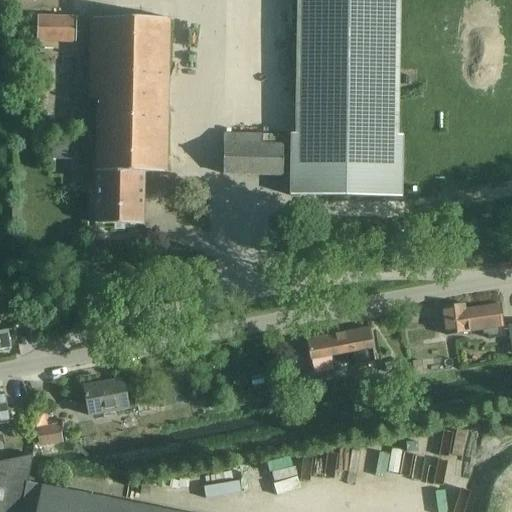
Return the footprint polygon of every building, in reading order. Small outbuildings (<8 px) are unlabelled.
[(290,136),(289,197),(401,198),(401,197),(403,137),(398,137),(399,0),(296,0),(295,136),(290,136)] [(36,42),(63,43),(75,43),(75,17),(37,16),(36,42)] [(167,175),(169,19),(90,18),(89,101),(99,102),(94,226),(144,226),(145,174),(167,175)] [(281,177),(283,137),(222,135),(221,177),(281,177)] [(445,334),(467,331),(485,328),(487,337),(498,336),(498,331),(502,330),(498,305),(464,310),(464,306),(441,309),(445,334)] [(368,326),(306,337),(313,372),(333,369),(330,356),(351,353),(353,365),(374,361),(368,326)] [(0,350),(9,348),(6,331),(0,331),(0,350)] [(421,360),(412,361),(413,374),(422,373),(421,360)] [(401,361),(384,365),(386,376),(386,379),(404,375),(401,361)] [(304,397),(323,393),(326,392),(325,388),(324,383),(312,386),(310,375),(300,377),(304,397)] [(88,416),(126,410),(121,379),(83,386),(88,416)] [(0,425),(8,424),(4,394),(0,394),(0,425)] [(62,444),(59,426),(36,429),(39,447),(62,444)] [(0,511),(168,511),(63,491),(26,483),(28,475),(33,456),(1,462),(0,462),(0,511)]
